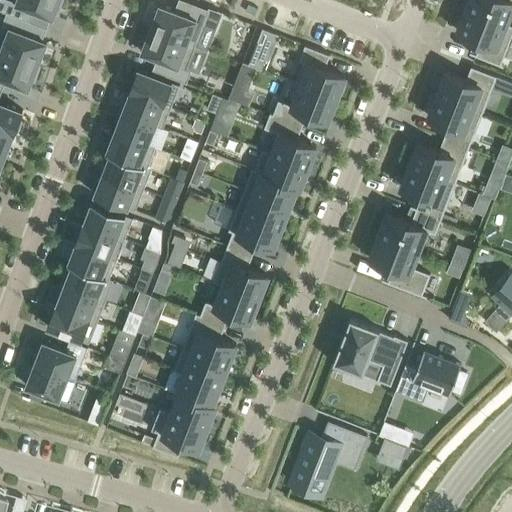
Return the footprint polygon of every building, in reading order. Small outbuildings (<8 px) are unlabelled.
[(62,0),(16,0),(16,1),(14,0),(0,0),(0,8),(12,14),(30,20),(34,9),(53,16),(58,5),(60,6),(62,0)] [(150,27),(195,44),(209,8),(187,0),(178,0),(175,9),(160,3),(156,12),(154,11),(149,24),(151,25),(150,27)] [(511,0),(468,0),(466,6),(507,22),(511,8),(511,0)] [(466,6),(457,30),(482,39),(476,53),(476,54),(501,64),(511,35),(511,24),(507,22),(466,6)] [(47,27),(30,20),(12,14),(8,24),(3,21),(0,28),(0,50),(37,65),(47,40),(43,38),(47,27)] [(195,44),(150,27),(141,51),(157,57),(152,69),(187,82),(192,69),(187,67),(195,44)] [(256,43),(249,63),(262,68),(269,48),(256,43)] [(295,82),(300,84),(300,83),(337,97),(345,75),(325,67),(330,53),(305,44),(299,59),(304,61),(295,82)] [(37,65),(0,50),(0,89),(2,90),(6,79),(29,87),(32,79),(35,80),(40,66),(37,65)] [(446,71),(437,93),(482,111),(497,75),(471,65),(466,79),(446,71)] [(130,89),(172,105),(180,84),(139,68),(130,89)] [(328,119),(337,97),(300,83),(300,84),(292,104),(279,99),(274,113),(273,113),(303,125),(308,112),(328,119)] [(156,123),(156,124),(163,127),(172,105),(130,89),(122,110),(156,123)] [(213,92),(207,107),(217,111),(219,106),(223,96),(213,92)] [(437,93),(428,115),(449,123),(444,136),(469,146),(482,111),(437,93)] [(223,96),(219,106),(236,113),(240,103),(223,96)] [(0,126),(14,132),(15,130),(18,131),(22,121),(19,120),(23,109),(0,100),(0,126)] [(156,123),(122,110),(114,130),(148,143),(156,124),(156,123)] [(297,138),(303,125),(273,113),(274,113),(270,111),(265,127),(279,132),(272,151),(272,152),(308,166),(317,145),(297,138)] [(195,116),(192,123),(195,129),(202,132),(206,120),(195,116)] [(14,133),(14,132),(0,126),(0,147),(7,150),(14,133)] [(210,128),(206,140),(214,144),(219,132),(210,128)] [(148,143),(114,130),(106,151),(110,153),(110,152),(148,167),(148,166),(156,146),(148,143)] [(418,142),(410,164),(455,182),(469,146),(444,136),(439,150),(418,142)] [(272,152),(272,151),(263,148),(255,168),(255,169),(298,185),(297,186),(300,187),(308,166),(272,152)] [(182,150),(180,155),(192,160),(194,152),(185,149),(182,150)] [(109,155),(103,172),(144,188),(152,167),(148,166),(148,167),(110,152),(110,153),(109,155)] [(199,158),(194,170),(203,173),(207,161),(199,158)] [(410,164),(401,186),(422,194),(416,208),(441,217),(455,182),(410,164)] [(179,166),(175,178),(184,181),(188,169),(179,166)] [(252,167),(244,187),(290,205),(297,186),(298,185),(255,169),(255,168),(252,167)] [(194,170),(190,182),(198,185),(203,173),(194,170)] [(144,188),(103,172),(95,193),(136,209),(144,188)] [(172,176),(169,185),(181,189),(184,181),(175,178),(172,176)] [(483,192),(492,196),(496,197),(501,185),(488,180),(483,192)] [(244,187),(236,208),(282,226),(290,205),(244,187)] [(84,221),(125,237),(133,217),(92,201),(84,221)] [(233,231),(228,244),(253,254),(258,240),(274,246),(282,226),(236,208),(228,229),(233,231)] [(387,212),(378,234),(418,250),(427,229),(436,232),(441,217),(416,208),(411,221),(387,212)] [(159,212),(156,217),(164,220),(170,216),(159,212)] [(84,221),(80,230),(77,229),(74,239),(77,240),(76,241),(118,257),(125,237),(84,221)] [(378,234),(370,257),(394,266),(388,280),(388,281),(421,294),(429,274),(430,274),(430,273),(413,266),(418,250),(378,234)] [(151,237),(147,245),(161,251),(162,241),(151,237)] [(110,278),(110,277),(118,257),(76,241),(76,242),(68,263),(72,264),(72,263),(110,278)] [(248,267),(253,254),(228,244),(214,280),(223,283),(223,282),(260,297),(268,275),(248,267)] [(145,268),(154,272),(157,262),(145,258),(145,259),(142,267),(143,267),(145,268)] [(72,263),(72,264),(64,284),(105,300),(114,279),(110,277),(110,278),(72,263)] [(143,267),(135,287),(146,292),(154,272),(145,268),(143,267)] [(500,302),(485,319),(497,330),(511,312),(511,269),(491,293),(500,302)] [(251,319),(260,297),(223,282),(223,283),(215,303),(206,300),(201,314),(200,314),(225,324),(230,311),(251,319)] [(105,300),(64,284),(56,305),(97,321),(105,300)] [(148,303),(147,306),(161,311),(165,300),(151,294),(148,303)] [(453,307),(452,309),(463,313),(467,303),(456,299),(453,307)] [(139,300),(135,311),(144,314),(147,306),(148,303),(139,300)] [(97,321),(56,305),(48,326),(89,342),(97,321)] [(132,310),(130,316),(141,321),(144,314),(135,311),(132,310)] [(220,337),(225,324),(200,314),(201,314),(196,312),(183,346),(229,364),(236,343),(220,337)] [(341,343),(333,362),(363,373),(369,358),(383,364),(377,379),(391,384),(408,339),(395,334),(394,335),(380,330),(380,328),(351,317),(343,336),(345,337),(342,343),(341,343)] [(143,332),(139,343),(147,347),(151,335),(143,332)] [(68,375),(69,374),(77,353),(43,340),(35,362),(68,375)] [(174,368),(183,371),(184,369),(221,384),(229,364),(183,346),(174,368)] [(406,362),(396,389),(424,400),(429,385),(450,393),(452,387),(460,391),(468,371),(460,368),(462,363),(434,352),(424,349),(423,351),(417,366),(406,362)] [(135,352),(127,372),(128,372),(136,375),(144,355),(135,352)] [(68,375),(35,362),(26,385),(67,400),(76,377),(69,374),(68,375)] [(184,369),(183,371),(176,391),(179,392),(213,405),(213,404),(221,384),(184,369)] [(128,372),(123,384),(131,387),(136,375),(128,372)] [(179,392),(171,411),(171,412),(208,426),(216,405),(213,404),(213,405),(179,392)] [(99,397),(90,420),(99,424),(108,401),(99,397)] [(200,447),(208,426),(171,412),(171,411),(160,407),(152,428),(158,431),(153,445),(178,455),(184,441),(200,447)] [(334,459),(355,467),(367,434),(328,419),(322,435),(311,431),(298,465),(293,478),(310,484),(314,473),(326,477),(327,478),(334,459)] [(385,435),(380,449),(403,458),(408,445),(385,435)]
